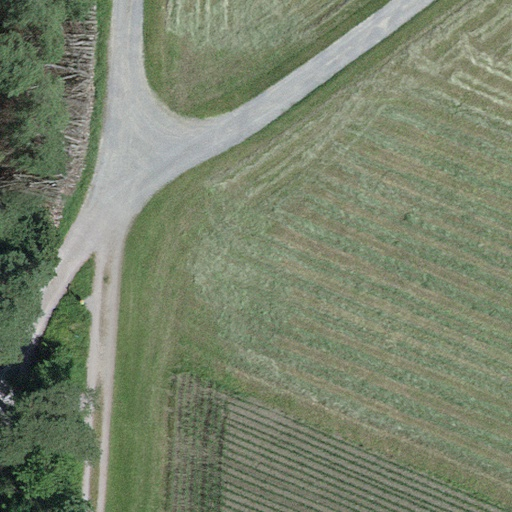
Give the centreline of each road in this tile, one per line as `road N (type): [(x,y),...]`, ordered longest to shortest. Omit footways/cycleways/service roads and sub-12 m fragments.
road 1 (track): [(129,0),(89,511)]
road 2 (track): [(411,0),(256,114),(172,151),(118,161)]
road 3 (track): [(0,412),(72,248),(112,210)]
